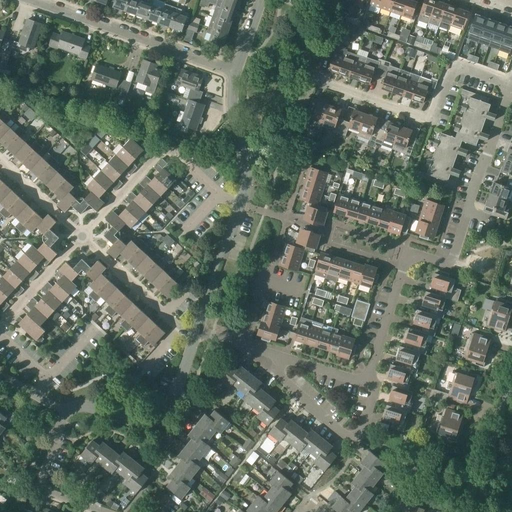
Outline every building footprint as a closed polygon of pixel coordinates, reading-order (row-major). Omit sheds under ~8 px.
[(128,0),(115,0),(113,7),(125,11),(128,0)] [(128,0),(125,11),(136,15),(141,1),(142,1),(142,0),(128,0)] [(142,1),(141,1),(136,15),(148,19),(154,2),(153,2),(150,0),(148,1),(148,3),(142,1)] [(154,0),(153,2),(154,2),(148,19),(159,23),(164,9),(158,7),(160,1),(158,0),(154,0)] [(216,0),(211,0),(210,3),(216,5),(236,12),(240,1),(238,0),(218,0),(218,1),(216,0)] [(372,0),(371,5),(381,8),(384,0),(372,0)] [(392,12),(395,0),(384,0),(381,8),(392,12)] [(402,16),(407,0),(395,0),(392,12),(402,16)] [(412,19),(418,3),(410,0),(407,0),(402,16),(412,19)] [(437,1),(434,0),(425,0),(419,20),(429,24),(429,23),(431,18),(432,19),(432,18),(431,18),(437,1)] [(431,18),(429,23),(440,27),(448,5),(437,1),(431,18),(432,18),(432,19),(431,18)] [(164,9),(159,23),(170,27),(177,8),(165,4),(164,9)] [(216,5),(213,16),(232,23),(236,12),(216,5)] [(458,8),(448,5),(440,27),(439,28),(449,31),(451,26),(452,25),(458,8)] [(182,10),(177,8),(170,27),(182,31),(184,25),(187,26),(190,19),(187,17),(180,15),(182,10)] [(451,26),(449,31),(461,35),(463,30),(464,30),(470,13),(458,8),(452,25),(451,26)] [(477,15),(468,39),(479,43),(487,19),(477,15)] [(201,19),(193,16),(191,21),(200,24),(201,19)] [(213,16),(209,28),(228,34),(232,23),(213,16)] [(347,16),(345,22),(358,26),(360,22),(360,20),(347,16)] [(487,19),(479,43),(489,47),(498,22),(487,19)] [(14,42),(11,50),(12,51),(23,54),(28,52),(29,48),(34,49),(42,25),(28,20),(19,43),(14,42)] [(498,22),(489,47),(499,50),(500,50),(508,26),(498,22)] [(511,27),(508,26),(500,50),(510,54),(511,49),(511,27)] [(367,29),(360,27),(357,34),(365,37),(366,32),(367,29)] [(209,28),(207,32),(212,34),(210,41),(224,46),(228,34),(209,28)] [(0,57),(2,58),(5,52),(9,40),(4,39),(6,33),(0,30),(0,57)] [(58,47),(79,55),(78,57),(86,59),(90,47),(83,45),(85,40),(84,40),(84,41),(73,37),(74,34),(73,34),(72,36),(64,32),(62,36),(53,33),(49,47),(57,50),(58,47)] [(395,34),(394,39),(406,43),(408,39),(395,34)] [(413,46),(414,45),(414,44),(414,43),(415,41),(416,37),(410,35),(406,44),(413,46)] [(9,40),(5,52),(10,54),(11,50),(14,42),(9,40)] [(327,57),(333,60),(329,70),(339,74),(345,57),(346,57),(346,56),(347,52),(348,50),(338,46),(339,44),(333,42),(327,57)] [(421,48),(420,48),(431,52),(433,46),(428,44),(427,45),(422,44),(421,48)] [(433,46),(431,52),(441,55),(442,51),(442,50),(442,49),(433,46)] [(419,51),(408,47),(405,56),(415,59),(416,55),(418,55),(419,52),(419,51)] [(365,64),(367,59),(367,58),(369,53),(360,49),(358,55),(350,77),(360,81),(366,65),(365,64)] [(346,57),(345,57),(339,74),(350,77),(358,55),(347,52),(346,56),(346,57)] [(380,77),(386,61),(380,59),(379,62),(367,58),(367,59),(365,64),(366,65),(360,81),(370,85),(374,74),(380,77)] [(137,82),(148,86),(145,92),(153,95),(161,71),(158,70),(158,69),(156,69),(157,66),(144,61),(137,82)] [(391,66),(392,63),(386,61),(380,77),(386,79),(382,89),(393,93),(398,79),(399,76),(399,75),(401,69),(391,66)] [(116,88),(115,91),(121,93),(125,81),(119,79),(121,74),(97,65),(92,79),(116,88)] [(399,76),(398,79),(393,93),(403,96),(411,73),(401,70),(401,69),(399,75),(399,76)] [(178,83),(191,88),(189,94),(201,98),(203,92),(199,91),(203,78),(183,70),(178,83)] [(421,77),(411,73),(403,96),(413,100),(419,85),(419,83),(419,82),(421,77)] [(419,83),(419,85),(413,100),(424,104),(427,94),(433,95),(438,80),(432,78),(431,81),(421,77),(419,82),(419,83)] [(117,103),(124,106),(131,83),(125,81),(121,93),(117,103)] [(187,100),(190,101),(181,125),(196,130),(198,123),(201,124),(203,120),(200,119),(204,106),(199,104),(201,98),(189,94),(187,100)] [(75,95),(73,103),(80,105),(83,97),(75,95)] [(472,98),(470,97),(463,118),(484,125),(491,105),(489,104),(485,103),(482,102),(479,100),(475,99),(472,98)] [(309,108),(305,122),(311,124),(312,124),(323,128),(323,126),(324,123),(331,106),(319,101),(316,111),(309,108)] [(331,106),(324,123),(323,126),(334,130),(334,132),(340,134),(345,121),(339,119),(342,110),(331,106)] [(345,121),(340,134),(346,136),(349,128),(360,132),(366,114),(355,110),(350,123),(345,121)] [(360,132),(358,137),(369,140),(367,145),(374,147),(376,143),(381,129),(375,127),(378,118),(366,114),(360,132)] [(12,119),(8,115),(0,123),(0,139),(10,129),(6,125),(12,119)] [(455,139),(462,141),(477,146),(484,125),(463,118),(456,138),(455,139)] [(381,129),(376,143),(374,147),(374,148),(376,149),(381,147),(381,145),(382,145),(382,146),(393,150),(401,127),(390,122),(386,132),(381,129)] [(14,132),(10,129),(0,139),(0,142),(6,148),(23,130),(20,126),(14,132)] [(48,126),(45,129),(50,134),(53,130),(48,126)] [(393,150),(404,154),(404,153),(411,155),(416,142),(410,140),(413,131),(401,127),(393,150)] [(103,128),(96,136),(100,140),(108,132),(103,128)] [(23,130),(6,148),(14,156),(26,143),(22,139),(27,133),(24,130),(23,130)] [(456,138),(442,133),(434,154),(455,161),(462,141),(455,139),(456,138)] [(88,144),(93,148),(100,140),(96,136),(88,144)] [(308,141),(306,146),(314,149),(316,143),(313,142),(313,140),(309,138),(308,141)] [(149,156),(148,155),(152,151),(146,145),(142,149),(131,139),(123,147),(136,159),(140,155),(145,160),(149,156)] [(30,147),(26,143),(14,156),(22,163),(39,145),(35,141),(30,147)] [(86,155),(93,148),(88,144),(81,151),(86,155)] [(43,148),(39,145),(22,163),(30,170),(42,158),(38,154),(43,148)] [(136,159),(123,147),(116,155),(134,171),(138,167),(133,163),(136,159)] [(440,179),(443,180),(447,182),(448,182),(455,161),(434,154),(427,174),(430,175),(433,177),(436,178),(440,179)] [(109,163),(122,174),(126,170),(131,175),(134,171),(116,155),(109,163)] [(46,162),(42,158),(30,170),(38,178),(55,160),(52,156),(46,162)] [(154,168),(159,173),(155,177),(168,189),(176,180),(163,168),(168,164),(163,159),(154,168)] [(59,163),(55,160),(38,178),(46,185),(58,172),(54,169),(59,163)] [(510,175),(508,181),(511,182),(511,162),(506,160),(502,172),(510,175)] [(122,174),(109,163),(101,171),(120,187),(123,183),(118,179),(122,174)] [(308,179),(326,185),(329,174),(311,169),(308,179)] [(62,176),(58,172),(46,185),(54,193),(71,174),(67,171),(62,176)] [(94,178),(107,190),(111,186),(116,191),(120,187),(101,171),(94,178)] [(354,171),(352,177),(357,179),(359,179),(361,173),(355,171),(354,171)] [(75,178),(71,174),(54,193),(62,200),(69,192),(69,193),(74,187),(70,183),(75,178)] [(152,181),(147,176),(143,180),(161,197),(168,189),(155,177),(152,181)] [(94,178),(87,187),(92,192),(105,203),(109,199),(104,194),(107,190),(94,178)] [(326,185),(308,179),(305,190),(322,195),(326,185)] [(139,184),(144,189),(141,193),(153,204),(161,197),(143,180),(139,184)] [(380,188),(382,182),(375,180),(373,186),(380,188)] [(495,183),(491,194),(508,201),(511,201),(511,182),(508,181),(507,186),(495,183)] [(5,183),(0,187),(0,202),(1,203),(12,190),(5,183)] [(403,190),(396,188),(394,195),(401,197),(401,196),(403,190)] [(1,203),(5,207),(0,211),(0,212),(4,215),(20,197),(12,190),(1,203)] [(185,204),(195,193),(191,190),(187,194),(188,195),(182,201),(185,204)] [(301,200),(311,203),(319,205),(322,195),(305,190),(301,200)] [(62,200),(57,205),(58,206),(65,212),(72,205),(77,200),(77,199),(69,193),(69,192),(62,200)] [(85,200),(90,205),(97,211),(105,203),(92,192),(85,199),(85,200)] [(137,196),(132,192),(128,196),(146,212),(153,204),(141,193),(137,196)] [(496,209),(493,215),(507,220),(509,213),(505,211),(508,201),(491,194),(487,206),(496,209)] [(125,199),(130,204),(126,208),(139,220),(146,212),(128,196),(125,199)] [(341,196),(336,211),(347,215),(352,199),(341,196)] [(28,205),(20,197),(4,215),(7,219),(12,213),(16,217),(28,205)] [(77,199),(77,200),(72,205),(81,214),(90,205),(85,200),(85,199),(84,198),(78,198),(77,199)] [(358,219),(363,203),(352,199),(347,215),(358,219)] [(424,212),(442,217),(445,207),(427,201),(424,212)] [(311,218),(310,222),(319,225),(321,221),(325,222),(329,209),(319,206),(319,205),(311,203),(307,216),(311,218)] [(369,222),(374,206),(363,203),(358,219),(369,222)] [(16,217),(21,221),(16,227),(20,230),(36,212),(28,205),(16,217)] [(380,226),(385,210),(374,206),(369,222),(380,226)] [(114,211),(113,211),(125,223),(131,228),(139,220),(126,208),(122,212),(117,208),(114,211)] [(380,226),(390,229),(395,213),(385,210),(380,226)] [(113,211),(106,219),(113,226),(118,231),(119,230),(125,223),(113,211)] [(44,219),(36,212),(20,230),(23,234),(28,229),(32,232),(44,219)] [(442,217),(424,212),(421,222),(438,228),(442,217)] [(407,217),(395,213),(390,229),(389,232),(401,235),(402,232),(406,218),(407,217)] [(37,227),(45,234),(50,229),(57,222),(49,214),(44,219),(32,232),(37,227)] [(412,219),(406,218),(402,232),(408,234),(412,219)] [(160,231),(163,228),(157,222),(154,226),(160,231)] [(417,233),(422,235),(421,238),(429,241),(430,238),(435,239),(438,228),(421,222),(417,233)] [(118,231),(113,226),(104,235),(113,244),(119,238),(120,237),(120,232),(119,230),(118,231)] [(44,241),(45,242),(46,242),(51,247),(60,238),(50,229),(45,234),(43,236),(44,241)] [(305,250),(305,249),(315,252),(319,240),(315,238),(316,234),(307,231),(306,235),(301,234),(297,247),(305,250)] [(119,238),(113,244),(107,251),(115,259),(120,253),(127,246),(126,245),(119,238)] [(127,246),(120,253),(128,260),(144,242),(141,239),(136,245),(132,241),(127,246)] [(46,242),(45,242),(38,250),(51,261),(58,253),(51,247),(46,242)] [(148,246),(144,242),(128,260),(136,268),(147,255),(143,251),(148,246)] [(297,247),(288,244),(284,254),(302,260),(305,250),(297,247)] [(26,253),(38,265),(42,261),(47,265),(51,261),(38,250),(33,245),(26,253)] [(38,265),(26,253),(18,261),(36,277),(40,273),(35,268),(38,265)] [(151,259),(147,255),(136,268),(144,275),(160,257),(156,254),(151,259)] [(302,260),(284,254),(281,265),(298,271),(302,260)] [(328,273),(334,258),(321,254),(315,274),(327,278),(328,273)] [(165,261),(160,257),(144,275),(152,283),(164,270),(160,266),(165,261)] [(74,268),(80,273),(79,273),(82,275),(86,275),(88,273),(87,273),(92,267),(83,258),(74,268)] [(337,282),(338,277),(339,277),(344,261),(334,258),(328,273),(327,278),(337,282)] [(88,273),(95,280),(95,281),(102,274),(107,268),(99,260),(92,267),(87,273),(88,273)] [(11,269),(23,280),(27,276),(33,281),(36,277),(18,261),(11,269)] [(80,273),(74,268),(67,261),(60,269),(72,281),(79,273),(80,273)] [(350,281),(355,265),(344,261),(339,277),(350,281)] [(350,281),(361,284),(366,268),(355,265),(350,281)] [(366,265),(366,268),(361,284),(372,288),(374,283),(377,284),(380,275),(376,274),(378,269),(366,265)] [(23,280),(11,269),(3,277),(21,293),(25,290),(19,285),(23,280)] [(56,274),(61,278),(58,282),(70,294),(78,286),(72,281),(60,269),(56,274)] [(168,274),(164,270),(152,283),(160,289),(176,272),(172,269),(168,274)] [(179,275),(176,272),(160,289),(168,297),(179,285),(174,280),(179,275)] [(446,299),(447,299),(447,300),(458,303),(462,291),(454,289),(456,281),(449,279),(450,275),(442,272),(441,276),(435,274),(432,286),(442,289),(440,297),(439,297),(446,299)] [(90,286),(94,290),(89,295),(93,299),(109,281),(102,274),(95,281),(95,280),(90,286)] [(0,280),(0,288),(9,296),(12,292),(18,297),(21,293),(3,277),(0,280)] [(54,286),(49,281),(45,285),(63,302),(70,294),(58,282),(54,286)] [(117,288),(109,281),(93,299),(97,302),(102,297),(106,301),(117,288)] [(41,290),(46,295),(43,298),(56,310),(63,302),(45,285),(41,290)] [(9,296),(0,288),(0,303),(7,309),(10,305),(5,300),(9,296)] [(106,301),(110,305),(105,310),(109,313),(125,296),(117,288),(106,301)] [(426,293),(423,304),(433,307),(431,315),(430,315),(438,317),(443,318),(447,306),(444,306),(446,299),(439,297),(440,297),(426,293)] [(133,303),(125,296),(109,313),(112,317),(117,312),(121,316),(133,303)] [(39,302),(34,297),(30,301),(48,318),(56,310),(43,298),(39,302)] [(354,309),(367,313),(370,304),(356,300),(354,309)] [(28,315),(37,323),(40,327),(41,326),(48,318),(30,301),(27,305),(32,310),(28,315)] [(269,301),(269,303),(266,312),(283,317),(287,307),(269,301)] [(484,317),(487,318),(485,325),(504,331),(508,318),(510,319),(511,313),(511,303),(506,302),(505,305),(493,301),(489,311),(486,310),(484,317)] [(121,316),(125,319),(121,325),(124,328),(141,310),(133,303),(121,316)] [(367,313),(354,309),(351,317),(365,322),(367,313)] [(149,318),(141,310),(124,328),(128,332),(133,327),(137,330),(149,318)] [(418,311),(414,322),(424,325),(422,333),(429,336),(429,335),(434,336),(438,325),(436,324),(438,317),(430,315),(431,315),(418,311)] [(266,312),(262,322),(280,328),(283,317),(266,312)] [(23,319),(20,316),(16,320),(28,332),(37,323),(28,315),(23,319)] [(296,327),(298,319),(292,317),(290,325),(296,327)] [(141,334),(136,339),(134,343),(137,347),(141,343),(140,343),(157,325),(149,318),(137,330),(141,334)] [(300,322),(297,333),(295,339),(306,343),(312,326),(311,326),(313,321),(301,318),(300,322)] [(312,326),(306,343),(317,346),(322,330),(324,325),(313,321),(312,326)] [(259,334),(263,335),(262,339),(270,342),(272,338),(276,340),(280,328),(262,322),(259,334)] [(40,327),(37,323),(28,332),(41,343),(45,339),(42,336),(46,331),(41,326),(40,327)] [(140,343),(141,343),(144,346),(149,341),(153,345),(165,332),(157,325),(140,343)] [(333,333),(328,350),(338,353),(339,353),(344,337),(337,334),(338,330),(335,329),(333,333)] [(409,329),(405,340),(415,344),(413,351),(413,352),(420,354),(421,353),(426,355),(429,343),(427,342),(429,336),(422,333),(409,329)] [(328,350),(333,333),(322,330),(317,346),(328,350)] [(463,358),(475,361),(474,364),(483,367),(488,353),(485,353),(490,339),(471,333),(463,358)] [(355,340),(344,337),(339,353),(338,353),(338,355),(349,359),(351,354),(355,355),(357,346),(354,345),(355,340)] [(404,370),(411,372),(411,373),(417,374),(420,362),(418,362),(420,354),(413,352),(413,351),(400,347),(396,358),(406,362),(404,369),(404,370)] [(238,371),(230,365),(219,380),(230,389),(233,385),(237,379),(233,376),(238,371)] [(397,380),(395,388),(408,392),(412,381),(409,380),(411,373),(411,372),(404,370),(404,369),(391,365),(387,376),(397,380)] [(233,376),(237,379),(233,385),(240,390),(251,375),(241,367),(238,371),(233,376)] [(430,396),(429,398),(446,403),(448,397),(465,403),(470,390),(472,390),(475,379),(454,373),(451,383),(447,382),(445,389),(449,390),(448,394),(443,393),(432,389),(432,391),(431,390),(429,396),(430,396)] [(263,384),(251,375),(240,390),(246,395),(251,390),(255,393),(259,388),(263,384)] [(396,409),(407,413),(410,414),(414,402),(411,401),(413,394),(408,392),(395,388),(392,387),(389,398),(399,401),(396,409)] [(251,390),(246,395),(243,399),(254,408),(266,393),(259,388),(255,393),(251,390)] [(277,402),(266,393),(254,408),(260,413),(265,408),(269,411),(273,406),(277,402)] [(7,410),(5,408),(1,413),(0,412),(0,425),(5,429),(15,416),(11,414),(14,410),(10,406),(7,410)] [(265,408),(260,413),(257,417),(268,426),(280,411),(273,406),(269,411),(265,408)] [(382,417),(393,420),(391,429),(404,433),(407,421),(405,420),(407,413),(396,409),(386,406),(382,417)] [(436,433),(447,437),(446,440),(455,443),(460,428),(458,428),(462,414),(443,409),(441,416),(437,415),(435,421),(439,423),(436,433)] [(212,426),(217,430),(221,433),(230,422),(215,410),(209,417),(215,422),(212,426)] [(215,422),(209,417),(205,414),(197,425),(212,437),(217,430),(212,426),(215,422)] [(288,424),(281,419),(269,433),(280,442),(283,438),(288,433),(283,429),(288,424)] [(283,429),(288,433),(283,438),(290,443),(302,429),(291,420),(288,424),(283,429)] [(192,439),(197,443),(201,439),(206,444),(212,437),(197,425),(188,436),(192,439)] [(257,434),(252,429),(249,433),(254,438),(257,434)] [(308,434),(302,429),(290,443),(300,452),(304,448),(308,443),(304,439),(308,434)] [(308,443),(304,448),(300,452),(300,453),(306,458),(310,453),(322,439),(311,430),(308,434),(304,439),(308,443)] [(197,443),(192,439),(187,446),(201,458),(210,447),(206,444),(201,439),(197,443)] [(255,443),(250,439),(243,448),(248,452),(255,443)] [(333,447),(322,439),(310,453),(317,459),(321,453),(325,457),(330,451),(333,447)] [(92,441),(81,455),(80,456),(91,465),(94,461),(99,455),(94,452),(99,446),(92,441)] [(94,452),(99,455),(94,461),(101,466),(113,451),(102,442),(99,446),(94,452)] [(262,454),(266,449),(260,445),(257,449),(262,454)] [(182,460),(188,464),(191,460),(196,465),(201,458),(187,446),(178,456),(182,460)] [(120,456),(113,451),(101,466),(112,475),(115,471),(120,465),(115,462),(120,456)] [(321,453),(317,459),(313,463),(324,472),(336,457),(330,451),(325,457),(321,453)] [(115,462),(120,465),(115,471),(122,476),(134,461),(123,452),(120,456),(115,462)] [(254,452),(247,461),(252,466),(260,457),(254,452)] [(365,466),(371,470),(374,466),(379,470),(385,463),(370,452),(361,463),(365,466)] [(236,468),(241,461),(236,457),(230,464),(236,468)] [(17,467),(23,471),(27,466),(30,461),(26,458),(24,462),(22,460),(17,467)] [(282,459),(278,465),(283,469),(287,464),(282,459)] [(188,464),(182,460),(177,466),(192,478),(200,468),(196,465),(191,460),(188,464)] [(145,469),(134,461),(122,476),(128,481),(133,475),(137,478),(141,474),(145,469)] [(288,464),(283,470),(291,477),(298,468),(291,462),(288,465),(288,464)] [(173,480),(178,484),(181,480),(187,485),(192,478),(177,466),(169,477),(173,480)] [(371,470),(365,466),(360,473),(375,484),(383,474),(379,470),(374,466),(371,470)] [(246,474),(240,470),(233,478),(239,483),(246,474)] [(83,472),(77,478),(80,481),(86,475),(83,472)] [(227,478),(220,472),(216,478),(224,483),(227,478)] [(274,486),(279,490),(282,486),(287,491),(293,484),(278,472),(269,483),(274,486)] [(355,487),(361,491),(364,487),(369,491),(375,484),(360,473),(351,484),(355,487)] [(133,475),(128,481),(125,485),(136,494),(148,479),(141,474),(137,478),(133,475)] [(178,484),(173,480),(167,487),(182,499),(191,488),(187,485),(181,480),(178,484)] [(279,490),(274,486),(268,493),(283,504),(291,494),(287,491),(282,486),(279,490)] [(361,491),(355,487),(350,493),(365,505),(373,494),(369,491),(364,487),(361,491)] [(205,488),(200,493),(210,502),(215,496),(205,488)] [(224,490),(220,496),(225,499),(229,494),(224,490)] [(265,508),(269,511),(276,511),(283,504),(268,493),(263,499),(268,504),(265,508)] [(350,504),(347,508),(351,511),(359,511),(365,505),(350,493),(345,500),(350,504)] [(220,506),(225,500),(220,496),(215,502),(220,506)] [(268,504),(263,499),(259,496),(250,507),(256,511),(269,511),(265,508),(268,504)] [(345,500),(340,497),(332,508),(336,511),(351,511),(347,508),(350,504),(345,500)] [(402,510),(408,511),(432,511),(413,505),(414,500),(407,497),(402,510)]
